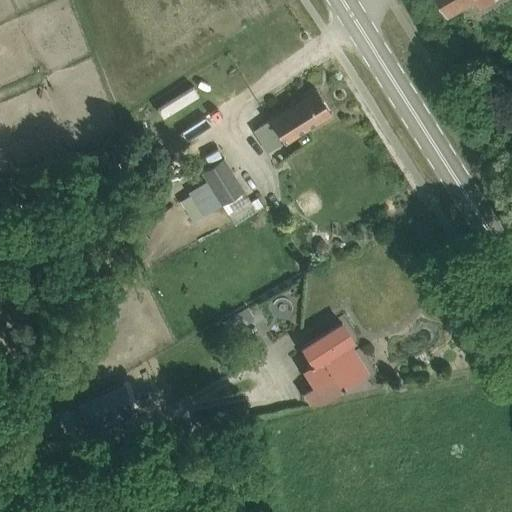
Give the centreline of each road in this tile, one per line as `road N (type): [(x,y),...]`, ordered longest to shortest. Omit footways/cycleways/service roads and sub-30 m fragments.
road 1 (primary): [(511,267),(342,0)]
road 2 (track): [(0,465),(195,408)]
